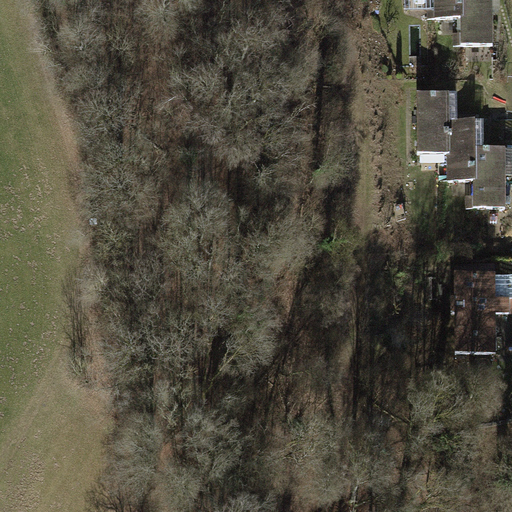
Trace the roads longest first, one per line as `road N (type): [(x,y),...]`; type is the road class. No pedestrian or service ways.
road 1 (track): [(346,0),(359,173),(344,435),(379,504)]
road 2 (track): [(0,471),(65,371),(85,288),(71,139),(29,0)]
